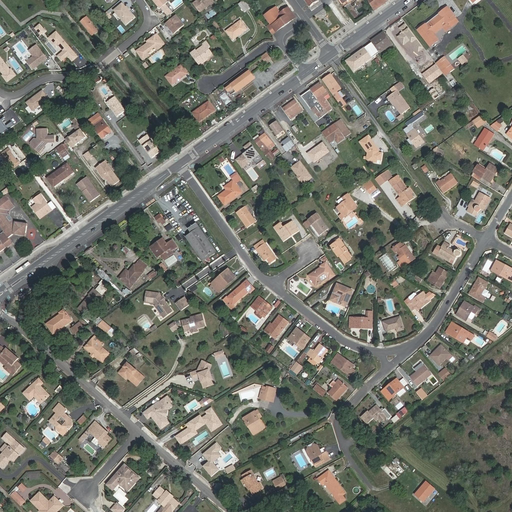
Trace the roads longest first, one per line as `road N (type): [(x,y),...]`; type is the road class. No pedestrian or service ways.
road 1 (residential): [(331,54),(452,221)]
road 2 (residential): [(0,92),(17,95),(43,79),(96,69),(146,26),(139,0)]
road 3 (primary): [(180,163),(33,270)]
road 4 (residential): [(0,315),(140,430)]
road 5 (primary): [(307,71),(180,163)]
road 6 (residential): [(376,490),(353,465),(340,419),(387,367)]
road 7 (residential): [(406,350),(431,329),(485,239)]
road 8 (residential): [(270,283),(337,337),(380,353)]
road 9 (residential): [(140,430),(232,511)]
